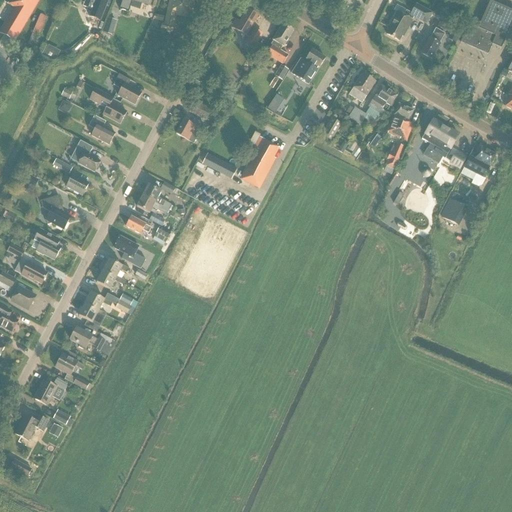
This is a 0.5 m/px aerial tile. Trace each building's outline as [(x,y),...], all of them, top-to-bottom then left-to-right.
[(14,8),(0,30),(0,34),(14,43),(39,0),(8,0),(6,3),(14,8)] [(100,22),(108,0),(96,0),(89,17),(100,22)] [(150,6),(151,0),(122,0),(119,9),(128,12),(132,0),(150,6)] [(190,18),(194,0),(170,0),(167,13),(166,13),(164,23),(163,23),(161,31),(172,34),(174,27),(175,27),(177,15),(190,18)] [(440,18),(449,0),(440,0),(433,15),(440,18)] [(501,49),(511,23),(511,11),(490,2),(478,28),(468,24),(460,43),(488,55),(493,43),(497,45),(496,47),(501,49)] [(432,14),(416,5),(411,14),(406,11),(403,16),(397,13),(388,29),(389,30),(386,35),(399,42),(401,36),(403,37),(414,18),(426,24),(432,14)] [(249,29),(257,16),(248,11),(241,23),(235,20),(230,28),(246,37),(247,35),(249,36),(246,41),(255,46),(261,36),(249,29)] [(40,14),(34,29),(41,32),(47,17),(40,14)] [(440,22),(437,28),(447,34),(450,29),(451,30),(450,31),(459,36),(461,31),(449,24),(448,26),(440,21),(440,22)] [(283,47),(293,31),(283,25),(282,25),(273,41),(271,46),(272,47),(267,55),(283,65),(288,56),(280,51),(282,47),(283,47)] [(430,38),(421,54),(431,60),(440,44),(439,44),(445,34),(436,29),(430,39),(430,38)] [(50,47),(44,57),(53,62),(55,59),(57,61),(61,53),(50,47)] [(325,58),(313,50),(307,59),(309,60),(307,63),(301,59),(292,73),(309,84),(318,70),(316,69),(318,66),(320,67),(325,58)] [(281,66),(274,76),(283,81),(289,71),(281,66)] [(362,103),(366,97),(375,83),(362,74),(353,89),(349,95),(362,103)] [(135,106),(141,94),(127,86),(130,81),(119,75),(113,85),(121,90),(118,96),(135,106)] [(511,83),(505,80),(501,89),(508,93),(511,84),(511,83)] [(361,112),(354,122),(360,126),(367,116),(375,121),(385,104),(390,107),(396,97),(381,87),(375,97),(368,107),(370,108),(365,115),(361,112)] [(120,125),(126,113),(110,105),(113,99),(95,90),(90,100),(106,109),(103,115),(120,125)] [(69,114),(72,104),(63,101),(60,110),(69,114)] [(206,121),(211,110),(195,101),(189,112),(206,121)] [(409,122),(413,111),(399,105),(393,119),(392,118),(385,132),(407,142),(415,124),(409,122)] [(354,122),(361,112),(355,108),(348,119),(354,122)] [(109,146),(115,134),(103,128),(106,122),(94,116),(89,127),(95,130),(91,136),(109,146)] [(194,120),(190,118),(187,123),(183,121),(176,134),(193,144),(204,125),(194,119),(194,120)] [(331,142),(341,125),(331,119),(321,136),(331,142)] [(442,158),(445,159),(459,136),(433,121),(422,140),(430,145),(423,156),(438,165),(442,158)] [(381,138),(375,135),(372,140),(378,144),(381,139),(381,138)] [(259,189),(275,159),(274,158),(279,148),(260,138),(254,148),(256,149),(240,180),(254,187),(255,186),(259,189)] [(359,143),(354,139),(347,149),(352,152),(359,143)] [(80,142),(70,160),(78,164),(94,173),(100,162),(89,156),(93,149),(80,142)] [(395,169),(404,147),(397,144),(387,166),(395,169)] [(356,158),(362,150),(357,147),(351,155),(356,158)] [(484,178),(495,156),(480,148),(474,159),(471,157),(467,164),(466,164),(463,168),(484,178)] [(232,179),(237,169),(207,153),(202,163),(232,179)] [(460,168),(465,160),(456,154),(451,163),(460,168)] [(69,175),(72,169),(56,160),(52,166),(69,175)] [(34,188),(39,180),(25,173),(21,181),(18,188),(26,192),(29,185),(34,188)] [(82,196),(88,184),(73,176),(66,187),(82,196)] [(172,196),(176,189),(164,183),(160,190),(172,196)] [(163,207),(169,210),(171,205),(165,202),(158,198),(161,192),(149,185),(143,196),(155,203),(163,207),(162,207),(163,207)] [(460,196),(455,193),(451,200),(457,203),(460,196)] [(64,230),(70,217),(62,213),(63,213),(61,206),(59,196),(41,202),(42,208),(50,213),(48,217),(47,217),(45,218),(48,225),(52,224),(64,230)] [(149,214),(155,203),(143,196),(137,207),(149,214)] [(468,209),(450,200),(441,218),(458,227),(468,209)] [(6,211),(4,218),(14,222),(17,215),(6,211)] [(149,221),(161,227),(165,221),(153,214),(149,221)] [(155,231),(151,229),(145,225),(131,218),(126,227),(140,235),(142,231),(152,236),(155,231)] [(164,243),(167,239),(170,233),(160,227),(154,237),(164,243)] [(60,241),(40,230),(34,241),(34,240),(32,242),(34,243),(31,248),(37,251),(36,252),(43,256),(44,255),(54,261),(61,248),(57,246),(60,241)] [(121,238),(115,249),(124,254),(121,260),(140,270),(146,260),(135,255),(139,247),(121,238)] [(21,260),(24,253),(11,246),(7,252),(21,260)] [(22,259),(15,272),(21,276),(34,282),(34,281),(41,285),(47,274),(40,270),(41,269),(28,262),(22,259)] [(116,279),(117,277),(121,270),(128,274),(130,270),(122,266),(122,267),(108,260),(102,272),(116,279)] [(135,275),(145,281),(148,276),(138,270),(135,275)] [(15,280),(0,272),(0,282),(11,288),(15,280)] [(124,281),(117,277),(116,279),(102,272),(96,283),(110,290),(115,281),(122,285),(124,281)] [(28,310),(35,297),(19,288),(12,302),(28,310)] [(98,312),(99,311),(103,304),(110,307),(112,303),(105,299),(104,301),(91,294),(85,305),(98,312)] [(119,301),(130,307),(133,301),(123,295),(119,301)] [(127,315),(131,307),(130,307),(119,301),(115,308),(127,315)] [(0,328),(12,334),(19,321),(10,317),(12,312),(0,305),(0,328)] [(106,314),(99,311),(98,312),(85,305),(78,316),(92,324),(97,315),(104,319),(106,314)] [(97,341),(92,338),(92,337),(76,329),(70,341),(86,349),(89,344),(94,347),(93,349),(99,352),(104,342),(98,339),(97,341)] [(82,370),(84,366),(62,355),(55,368),(70,376),(75,367),(82,370)] [(89,385),(77,378),(73,385),(85,391),(89,385)] [(56,381),(53,386),(44,381),(34,400),(47,406),(51,398),(59,402),(67,387),(56,381)] [(65,425),(68,420),(56,413),(53,419),(65,425)] [(48,422),(37,416),(34,421),(25,416),(15,435),(28,442),(35,429),(42,432),(48,422)] [(63,429),(54,425),(49,434),(58,439),(63,429)] [(27,478),(31,470),(15,460),(10,468),(27,478)]
